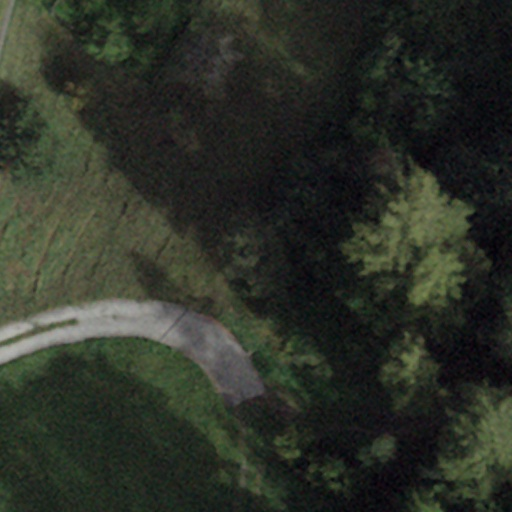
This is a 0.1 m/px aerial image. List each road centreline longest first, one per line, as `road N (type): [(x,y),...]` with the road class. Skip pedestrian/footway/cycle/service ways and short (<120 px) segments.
road 1 (track): [(0,345),(89,318),(153,322),(201,333),(248,372)]
road 2 (track): [(248,372),(511,335)]
road 3 (track): [(248,372),(267,456),(254,511)]
